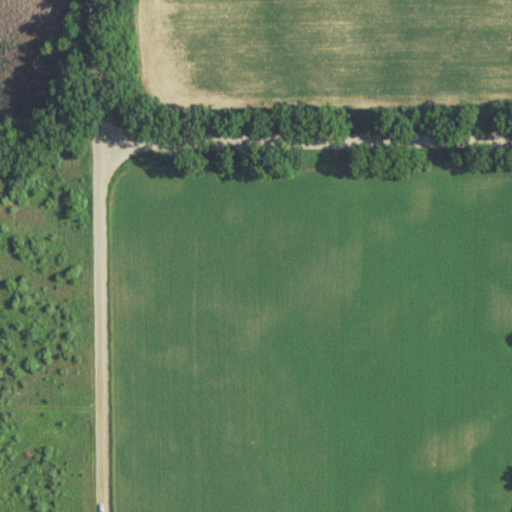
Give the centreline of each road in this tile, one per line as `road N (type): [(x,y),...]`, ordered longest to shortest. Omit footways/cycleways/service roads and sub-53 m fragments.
road 1 (residential): [(101,511),(92,0)]
road 2 (residential): [(95,147),(511,139)]
